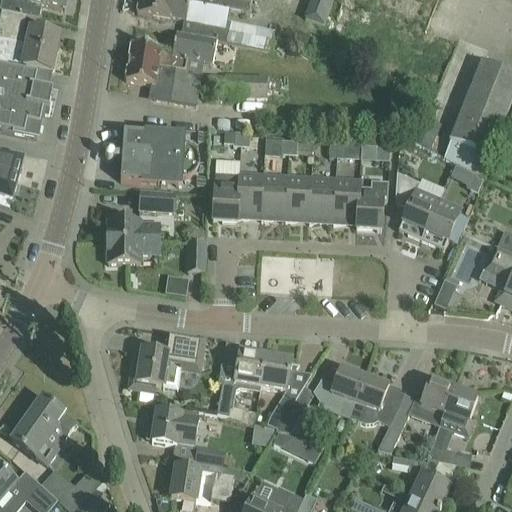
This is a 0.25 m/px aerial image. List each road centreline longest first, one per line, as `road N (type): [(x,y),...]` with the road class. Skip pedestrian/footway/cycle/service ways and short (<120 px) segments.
road 1 (residential): [(222,323),(226,246),(383,253),(400,263),(398,331)]
road 2 (secondary): [(36,286),(61,214),(102,0)]
road 3 (residential): [(139,511),(87,353),(99,308)]
road 4 (residential): [(398,331),(222,323)]
road 5 (residential): [(222,323),(99,308)]
